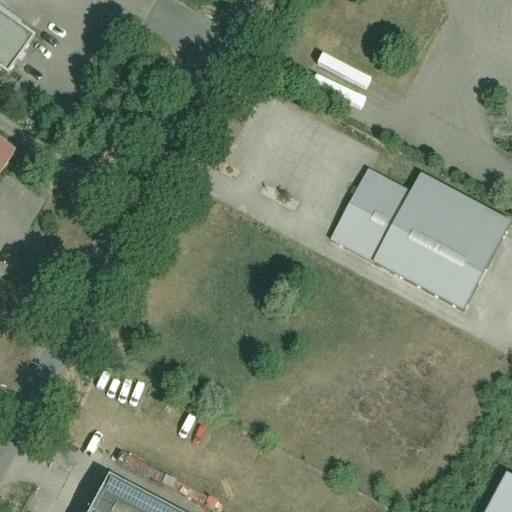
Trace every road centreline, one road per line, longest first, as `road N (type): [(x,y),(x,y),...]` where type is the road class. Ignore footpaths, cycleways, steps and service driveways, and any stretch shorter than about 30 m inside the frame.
road 1 (unclassified): [(0,453),(243,0)]
road 2 (unknown): [(511,188),(488,169),(463,123),(465,32)]
